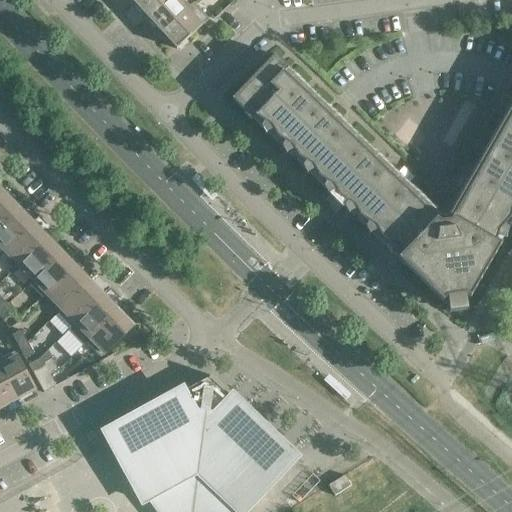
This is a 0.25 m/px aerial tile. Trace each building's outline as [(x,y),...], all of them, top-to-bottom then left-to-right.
[(168,0),(138,0),(134,4),(148,19),(168,0)] [(189,6),(183,0),(168,0),(148,19),(162,34),(194,4),(193,3),(189,6)] [(209,20),(194,4),(162,34),(176,50),(209,20)] [(252,119),(254,121),(266,132),(264,134),(272,141),(273,139),(442,303),(446,299),(456,297),(444,214),(440,215),(275,55),(232,100),(245,112),(244,114),(251,121),(252,119)] [(511,101),(447,214),(444,214),(456,297),(465,296),(470,299),(511,225),(511,101)] [(14,210),(3,194),(0,197),(0,226),(18,209),(17,208),(14,210)] [(29,224),(18,209),(0,226),(0,247),(4,251),(32,224),(31,223),(29,224)] [(43,239),(32,224),(4,251),(18,266),(46,238),(45,237),(43,239)] [(57,254),(46,238),(18,266),(32,280),(28,283),(29,284),(61,253),(60,252),(57,254)] [(72,269),(61,253),(29,284),(43,299),(75,268),(74,267),(72,269)] [(86,283),(75,268),(43,299),(44,299),(48,296),(60,309),(57,313),(58,313),(89,283),(88,282),(86,283)] [(100,298),(89,283),(58,313),(72,328),(103,297),(103,296),(100,298)] [(114,313),(103,297),(72,328),(68,331),(83,346),(86,343),(118,312),(117,311),(114,313)] [(15,313),(8,305),(0,312),(0,317),(5,323),(15,313)] [(129,328),(118,312),(86,343),(101,358),(134,326),(133,325),(129,328)] [(21,330),(12,335),(18,347),(28,342),(21,330)] [(34,354),(28,342),(18,347),(25,359),(34,354)] [(35,391),(14,352),(0,360),(0,370),(16,399),(17,399),(16,396),(33,390),(34,392),(35,391)] [(43,363),(44,366),(50,375),(59,371),(52,358),(43,363)] [(44,366),(32,372),(44,393),(46,392),(45,392),(54,387),(54,388),(56,387),(50,375),(44,366)] [(0,405),(16,399),(0,370),(0,405)] [(275,480),(296,457),(232,397),(231,398),(210,378),(210,376),(209,376),(209,378),(183,392),(182,390),(105,432),(119,459),(122,458),(160,511),(231,511),(273,478),(275,480)] [(353,489),(347,479),(331,489),(337,499),(353,489)]
